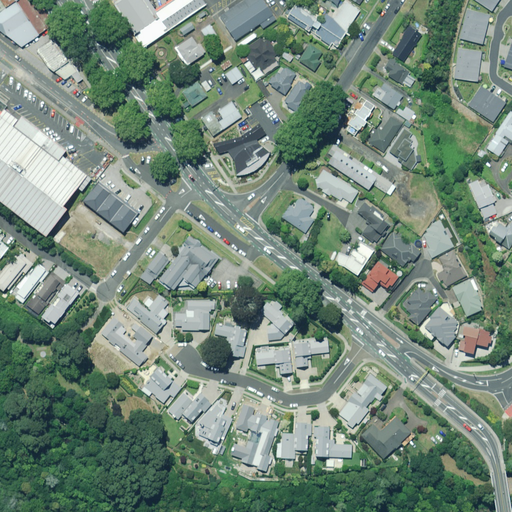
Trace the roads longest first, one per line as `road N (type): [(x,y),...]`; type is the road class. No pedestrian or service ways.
road 1 (residential): [(268,188),(314,134),(401,0)]
road 2 (residential): [(181,356),(208,373),(313,400),(368,338)]
road 3 (secondary): [(368,338),(241,228)]
road 4 (secondary): [(153,126),(62,0)]
road 5 (secondary): [(401,358),(481,426),(496,466)]
road 6 (secondary): [(77,0),(161,121)]
road 7 (residential): [(0,48),(115,139)]
road 8 (secondary): [(496,466),(482,441),(396,364)]
road 9 (residential): [(197,185),(105,293)]
road 10 (secondary): [(247,222),(348,307)]
road 11 (residential): [(0,220),(105,293)]
